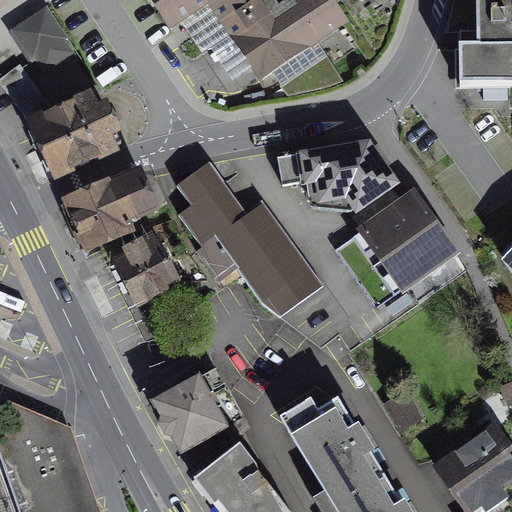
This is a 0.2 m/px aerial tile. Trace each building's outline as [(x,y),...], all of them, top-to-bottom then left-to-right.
[(150,0),(171,31),(192,16),(203,31),(198,36),(198,44),(203,50),(213,49),(231,38),(261,82),(346,26),(328,0),(150,0)] [(459,48),(459,90),(511,88),(511,0),(475,0),(477,47),(459,48)] [(46,8),(8,33),(30,65),(35,62),(44,75),(75,54),(65,41),(67,39),(46,8)] [(20,66),(0,79),(0,84),(27,120),(25,121),(54,185),(119,154),(112,139),(123,134),(108,102),(97,106),(91,92),(70,101),(71,103),(56,110),(20,66)] [(336,252),(377,311),(400,294),(403,296),(461,256),(415,191),(401,200),(394,191),(401,186),(370,143),(299,155),(299,157),(278,160),(282,188),(304,183),(304,188),(307,188),(309,210),(350,213),(360,229),(357,231),(359,236),(336,252)] [(511,152),(425,154),(426,168),(511,166),(511,152)] [(210,163),(178,188),(192,207),(179,217),(202,249),(198,253),(220,284),(237,272),(262,305),(279,319),(323,286),(263,204),(248,215),(210,163)] [(141,167),(62,201),(86,257),(137,235),(132,225),(161,213),(141,167)] [(155,232),(109,256),(137,310),(183,286),(155,232)] [(511,251),(501,263),(511,277),(511,251)] [(199,375),(152,404),(160,420),(159,426),(164,438),(172,441),(181,458),(229,430),(228,428),(242,420),(216,370),(201,377),(199,375)] [(400,434),(423,421),(407,393),(384,406),(400,434)] [(0,454),(21,511),(99,511),(70,426),(0,398),(0,454)] [(311,401),(281,420),(325,495),(313,501),(319,511),(410,511),(405,503),(401,505),(371,455),(376,453),(359,425),(355,428),(338,400),(318,413),(311,401)] [(432,468),(462,511),(475,511),(481,509),(482,511),(491,511),(511,499),(505,491),(511,486),(511,447),(495,424),(432,468)] [(289,511),(240,446),(194,482),(215,509),(217,507),(220,511),(289,511)]
